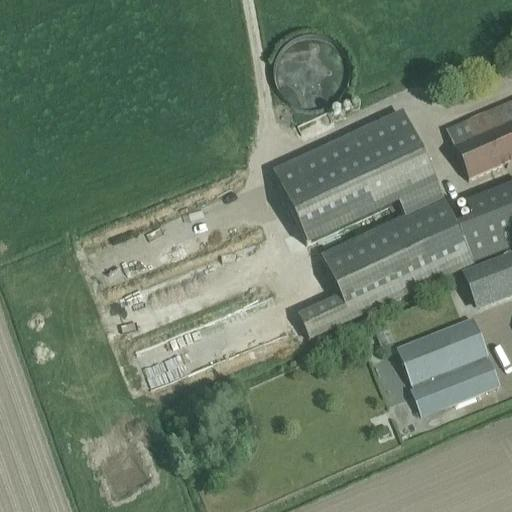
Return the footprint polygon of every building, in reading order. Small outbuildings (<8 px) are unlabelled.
[(278,93),(333,109),(349,52),(294,36),(278,93)] [(511,104),(446,132),(468,183),(511,163),(511,104)] [(403,118),(275,179),(308,248),(398,205),(407,223),(323,263),(341,300),(301,318),(311,341),(352,323),(352,324),(475,268),(511,251),(511,190),(463,211),(470,228),(458,233),(450,217),(444,205),(403,118)] [(489,359),(474,324),(398,355),(413,390),(489,359)] [(387,329),(375,333),(383,354),(395,349),(387,329)] [(490,361),(412,392),(423,420),(501,389),(490,361)]
